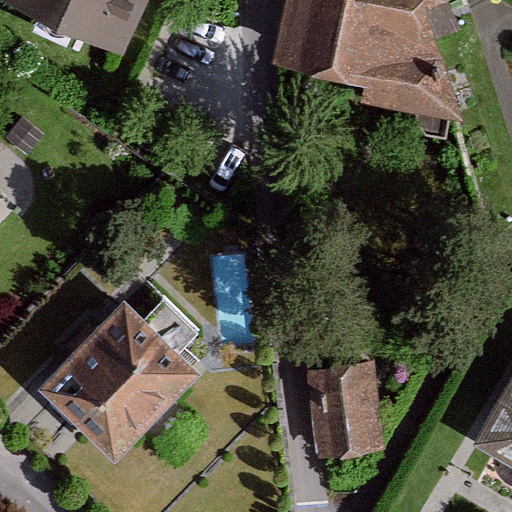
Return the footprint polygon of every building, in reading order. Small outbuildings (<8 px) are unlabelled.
[(0,0),(0,6),(119,55),(140,0),(0,0)] [(347,102),(442,119),(405,20),(409,0),(267,0),(255,68),(350,85),(347,102)] [(133,324),(105,297),(18,387),(96,462),(184,372),(169,358),(189,337),(154,303),(133,324)] [(377,453),(369,362),(304,368),(313,459),(377,453)] [(511,374),(472,442),(511,465),(511,374)]
